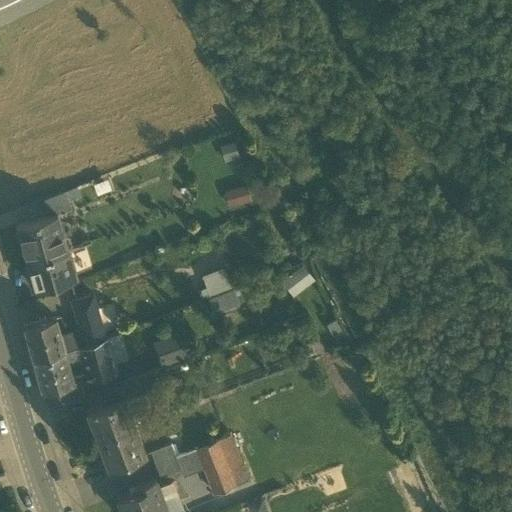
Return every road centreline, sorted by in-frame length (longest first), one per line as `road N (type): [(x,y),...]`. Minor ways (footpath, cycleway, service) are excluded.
road 1 (track): [(511,288),(326,0)]
road 2 (tertiary): [(0,343),(50,511)]
